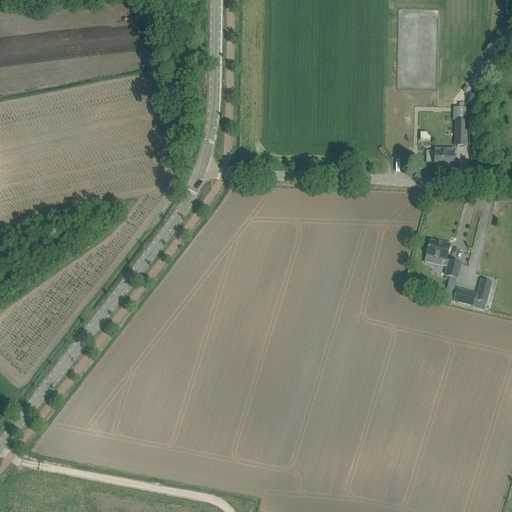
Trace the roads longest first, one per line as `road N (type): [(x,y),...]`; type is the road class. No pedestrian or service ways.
road 1 (tertiary): [(0,446),(172,225),(202,169)]
road 2 (unclassified): [(223,172),(511,182)]
road 3 (tertiary): [(202,169),(214,98),(215,0)]
